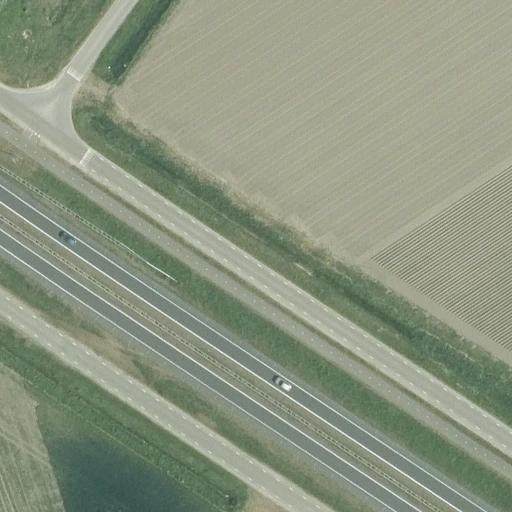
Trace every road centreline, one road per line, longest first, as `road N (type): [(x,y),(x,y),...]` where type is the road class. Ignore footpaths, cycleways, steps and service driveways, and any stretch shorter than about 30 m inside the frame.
road 1 (trunk): [(481,511),(0,192)]
road 2 (tertiary): [(39,124),(511,442)]
road 3 (trunk): [(0,237),(398,511)]
road 4 (unclassified): [(0,300),(308,511)]
road 5 (unclassified): [(39,124),(127,0)]
